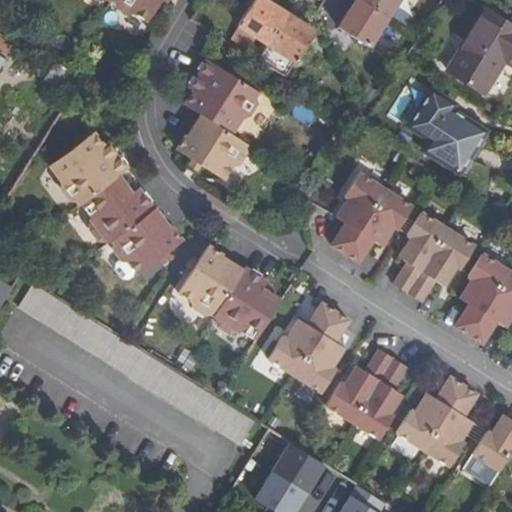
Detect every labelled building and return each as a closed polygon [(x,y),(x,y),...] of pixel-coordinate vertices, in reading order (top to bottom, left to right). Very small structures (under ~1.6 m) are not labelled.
[(161,0),(160,0),(110,0),(113,1),(115,7),(126,14),(133,14),(147,23),(161,0)] [(264,42),(268,45),(287,15),(263,0),(252,0),(237,25),(257,38),(264,42)] [(387,16),(361,0),(355,0),(339,27),(368,45),(387,16)] [(361,0),(387,16),(397,0),(361,0)] [(511,26),(485,10),(446,70),(484,94),(505,62),(511,66),(511,26)] [(268,45),(295,62),(296,62),(315,33),(287,15),(268,45)] [(248,52),(257,38),(237,25),(228,39),(248,52)] [(0,64),(14,42),(0,33),(0,64)] [(258,61),(268,45),(264,42),(253,58),(258,61)] [(268,45),(258,61),(285,79),(295,62),(268,45)] [(195,90),(194,91),(186,104),(200,114),(231,133),(243,112),(249,110),(256,98),(255,92),(256,90),(209,61),(207,60),(194,82),(205,89),(201,94),(195,90)] [(58,64),(55,62),(44,80),(69,95),(80,78),(58,64)] [(387,115),(401,126),(428,90),(414,79),(387,115)] [(190,89),(194,91),(195,90),(201,94),(205,89),(194,82),(190,89)] [(408,126),(430,140),(423,151),(459,173),(478,142),(474,139),(481,129),(463,118),(461,122),(448,114),(451,109),(455,104),(431,90),(408,126)] [(451,109),(448,114),(461,122),(463,118),(451,109)] [(193,159),(202,165),(225,179),(234,165),(240,162),(246,151),(246,145),(247,143),(231,133),(200,114),(178,150),(193,159)] [(485,131),(481,129),(474,139),(478,142),(485,131)] [(125,170),(109,149),(99,157),(95,152),(101,147),(100,146),(91,134),(48,166),(63,184),(63,191),(71,201),(78,202),(79,204),(81,203),(117,176),(125,170)] [(104,143),(100,146),(101,147),(95,152),(99,157),(109,149),(104,143)] [(199,171),(202,165),(193,159),(189,165),(199,171)] [(344,254),(385,190),(358,173),(343,196),(348,198),(352,201),(349,207),(344,204),(335,218),(344,224),(331,246),(344,254)] [(130,193),(126,188),(117,176),(81,203),(91,217),(89,219),(91,223),(90,224),(89,229),(97,241),(103,242),(104,240),(107,243),(111,241),(152,209),(137,188),(130,193)] [(133,183),(126,188),(130,193),(137,188),(133,183)] [(385,190),(344,254),(358,263),(372,241),(381,247),(390,233),(385,230),(388,224),(393,227),(398,230),(412,207),(385,190)] [(344,204),(349,207),(352,201),(348,198),(344,204)] [(157,259),(166,253),(180,242),(155,207),(152,209),(111,241),(112,243),(112,249),(120,259),(126,261),(136,275),(157,259)] [(407,294),(447,229),(420,212),(406,235),(410,238),(415,241),(411,246),(406,243),(398,257),(407,263),(393,285),(407,294)] [(393,227),(388,224),(385,230),(390,233),(393,227)] [(447,229),(407,294),(421,302),(434,280),(443,286),(452,272),(447,269),(451,263),(456,266),(460,269),(475,247),(447,229)] [(411,246),(415,241),(410,238),(406,243),(411,246)] [(198,261),(192,271),(178,293),(192,302),(194,308),(205,315),(212,314),(214,316),(243,269),(208,246),(198,261)] [(170,259),(166,253),(157,259),(161,265),(163,264),(170,259)] [(468,335),(508,271),(481,254),(467,277),(471,279),(476,282),(472,288),(468,285),(459,299),(468,305),(454,327),(468,335)] [(186,267),(192,271),(198,261),(192,258),(186,267)] [(456,266),(451,263),(447,269),(452,272),(456,266)] [(240,333),(242,330),(256,339),(280,301),(268,294),(262,290),(267,283),(244,268),(243,269),(214,316),(218,319),(216,320),(218,326),(230,333),(235,332),(236,330),(240,333)] [(511,273),(508,271),(468,335),(482,344),(495,322),(505,328),(511,315),(511,312),(508,311),(511,305),(511,273)] [(472,288),(476,282),(471,279),(468,285),(472,288)] [(0,304),(10,289),(0,282),(0,304)] [(20,306),(242,444),(256,421),(219,398),(34,283),(20,306)] [(273,286),(267,283),(262,290),(268,294),(273,286)] [(294,376),(335,312),(320,303),(307,325),(297,319),(289,333),(294,336),(290,342),(285,339),(281,336),(267,359),(294,376)] [(335,312),(294,376),(321,393),(335,370),(331,367),(326,364),(330,359),(335,362),(343,348),(334,342),(348,320),(335,312)] [(285,339),(290,342),(294,336),(289,333),(285,339)] [(352,422),(393,358),(379,349),(365,371),(356,365),(347,379),(352,382),(348,388),(343,385),(339,382),(325,405),(352,422)] [(393,358),(352,422),(379,439),(393,416),(389,413),(384,410),(388,405),(393,408),(401,394),(392,388),(406,366),(393,358)] [(331,367),(335,362),(330,359),(326,364),(331,367)] [(422,449),(463,385),(448,376),(435,398),(426,393),(417,407),(422,410),(418,415),(414,412),(409,410),(395,432),(422,449)] [(348,388),(352,382),(347,379),(343,385),(348,388)] [(463,385),(422,449),(449,466),(463,443),(459,441),(454,438),(458,432),(463,435),(471,421),(462,416),(476,394),(463,385)] [(393,408),(388,405),(384,410),(389,413),(393,408)] [(414,412),(418,415),(422,410),(417,407),(414,412)] [(485,432),(471,455),(498,472),(510,454),(511,455),(511,422),(501,415),(493,429),(497,432),(494,438),(489,435),(485,432)] [(489,435),(494,438),(497,432),(493,429),(489,435)] [(463,435),(458,432),(454,438),(459,441),(463,435)] [(253,497),(277,511),(293,511),(324,464),(288,442),(253,497)] [(376,511),(383,501),(358,485),(340,511),(376,511)]
